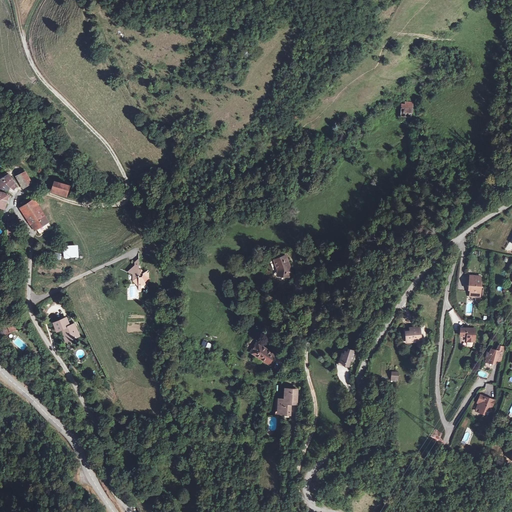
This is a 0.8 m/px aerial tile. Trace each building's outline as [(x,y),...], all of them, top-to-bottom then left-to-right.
[(400,117),(412,118),(413,104),(400,103),(400,117)] [(23,163),(15,168),(22,180),(33,173),(28,167),(23,163)] [(5,169),(0,171),(0,179),(3,182),(5,179),(9,183),(14,179),(5,169)] [(50,191),(65,195),(67,187),(52,183),(50,191)] [(0,192),(0,207),(3,209),(8,196),(0,192)] [(32,199),(19,207),(30,223),(33,221),(40,232),(47,227),(44,223),(47,221),(32,199)] [(79,258),(78,245),(62,246),(63,259),(79,258)] [(287,269),(283,258),(274,260),(277,271),(280,271),(280,276),(289,277),(290,268),(287,269)] [(132,262),(132,266),(126,272),(131,275),(132,281),(139,286),(139,289),(142,289),(142,285),(144,282),(146,284),(149,278),(147,277),(147,273),(143,272),(142,273),(139,270),(137,270),(137,262),(132,262)] [(481,276),(470,276),(470,286),(472,286),(472,296),(477,297),(477,296),(482,296),(482,287),(481,285),(481,276)] [(60,329),(66,340),(77,335),(72,323),(68,325),(64,317),(52,322),(56,330),(60,329)] [(420,338),(418,328),(410,330),(407,332),(405,333),(405,338),(409,338),(410,342),(416,341),(415,339),(420,338)] [(475,342),(475,329),(461,329),(460,336),(467,336),(467,341),(475,342)] [(254,341),(248,351),(267,362),(273,352),(254,341)] [(502,359),(504,345),(498,345),(498,349),(491,348),(491,352),(487,351),(487,357),(489,358),(489,361),(496,362),(496,358),(502,359)] [(353,361),(354,351),(349,350),(349,352),(345,352),(345,354),(343,354),(342,364),(346,365),(346,366),(350,367),(351,360),(353,361)] [(297,393),(286,392),(285,402),(280,402),(279,416),(290,416),(291,403),(297,403),(297,393)] [(494,399),(479,395),(478,401),(479,402),(477,408),(480,409),(479,412),(484,413),(486,409),(490,410),(494,399)]
